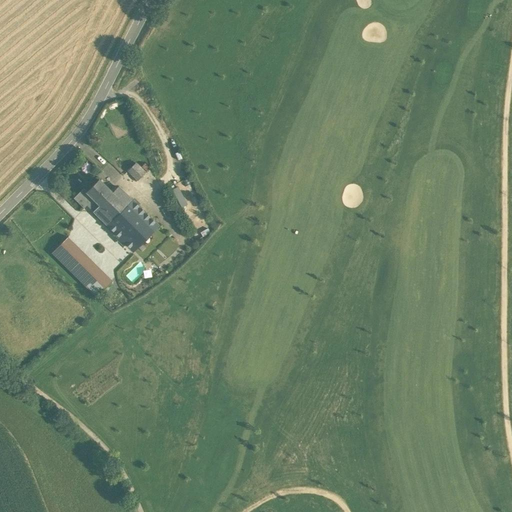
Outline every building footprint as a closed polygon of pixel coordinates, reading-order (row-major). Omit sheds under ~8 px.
[(145,174),(135,164),(128,171),(138,181),(145,174)] [(99,206),(111,193),(98,180),(86,192),(83,189),(74,198),(83,208),(92,199),(99,206)] [(180,206),(186,203),(178,186),(172,189),(180,206)] [(118,188),(117,188),(111,193),(99,206),(93,211),(103,221),(119,237),(143,213),(121,191),(122,190),(119,187),(118,188)] [(143,213),(119,237),(132,250),(156,226),(143,213)] [(112,281),(68,237),(52,253),(96,297),(112,281)]
